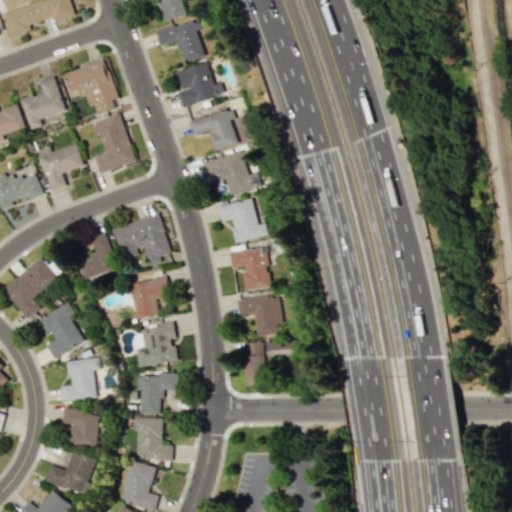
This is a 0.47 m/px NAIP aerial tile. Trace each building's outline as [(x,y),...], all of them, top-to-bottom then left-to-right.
[(75,15),(70,0),(40,0),(4,11),(11,36),(31,30),(30,23),(52,16),(54,22),(75,15)] [(156,0),(163,20),(184,14),(180,0),(156,0)] [(155,31),(159,46),(176,40),(184,62),(205,55),(193,18),(155,31)] [(118,98),(105,59),(64,72),(70,91),(77,88),(80,97),(86,95),(89,106),(94,104),(97,114),(115,108),(112,100),(118,98)] [(175,70),(181,91),(178,91),(181,106),(223,95),(219,82),(212,84),(207,62),(175,70)] [(20,99),(29,126),(67,114),(54,76),(39,81),(42,91),(20,99)] [(17,103),(0,109),(0,142),(5,141),(3,135),(25,127),(17,103)] [(193,134),(208,130),(214,149),(238,142),(229,109),(189,120),(193,134)] [(99,172),(135,161),(120,114),(90,123),(94,135),(100,133),(106,152),(94,156),(99,172)] [(51,151),(50,146),(37,150),(50,191),(66,186),(62,172),(83,166),(76,143),(51,151)] [(203,160),(208,176),(221,172),(228,196),(259,187),(255,172),(247,174),(244,161),(248,160),(244,149),(203,160)] [(44,193),(35,172),(16,180),(12,171),(0,176),(0,207),(0,208),(28,196),(29,199),(44,193)] [(217,205),(220,221),(230,219),(235,242),(266,235),(264,222),(257,224),(251,197),(217,205)] [(148,265),(162,261),(160,256),(170,253),(159,214),(112,227),(121,257),(144,250),(148,265)] [(84,280),(118,269),(106,232),(91,237),(96,254),(78,259),(84,280)] [(27,319),(41,308),(32,297),(58,277),(42,257),(2,288),(27,319)] [(129,283),(136,318),(159,314),(156,298),(169,296),(166,276),(129,283)] [(236,299),(238,314),(253,313),(256,336),(276,333),(275,325),(280,324),(276,294),(236,299)] [(41,317),(53,340),(46,344),(53,358),(84,341),(70,315),(74,313),(68,303),(41,317)] [(139,366),(178,360),(175,341),(176,340),(173,322),(141,327),(144,348),(136,349),(139,366)] [(291,337),(265,342),(268,360),(294,355),(291,337)] [(262,342),(244,342),(245,385),(259,384),(258,374),(262,374),(262,342)] [(68,360),(70,384),(60,385),(61,401),(96,398),(94,370),(99,369),(98,357),(68,360)] [(177,372),(158,372),(158,376),(137,376),(137,385),(141,386),(140,413),(160,413),(160,397),(176,398),(177,372)] [(96,446),(100,412),(63,409),(62,423),(71,424),(69,443),(96,446)] [(163,418),(135,416),(134,430),(137,430),(136,457),(172,459),(172,445),(162,444),(163,418)] [(45,480),(84,493),(95,459),(72,451),(66,469),(50,464),(45,480)] [(154,510),(158,495),(149,492),(156,466),(131,460),(120,501),(154,510)] [(38,508),(28,500),(19,511),(70,511),(75,507),(52,489),(38,508)]
